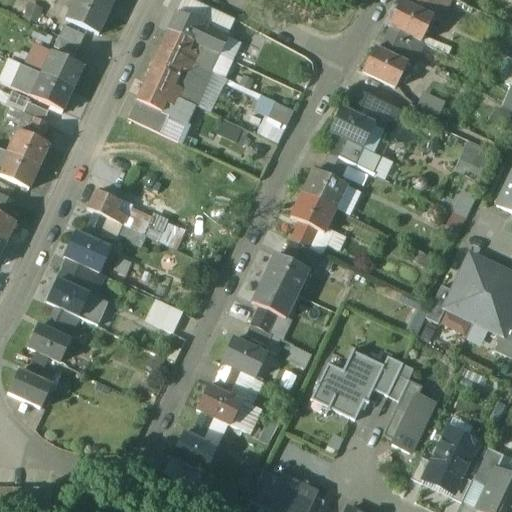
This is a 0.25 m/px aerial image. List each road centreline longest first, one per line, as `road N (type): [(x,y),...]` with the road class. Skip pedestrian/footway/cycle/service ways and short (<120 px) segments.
road 1 (residential): [(343,61),(158,430),(134,463),(77,472),(48,463),(0,428)]
road 2 (residential): [(0,329),(152,0)]
road 3 (residential): [(228,0),(343,61)]
